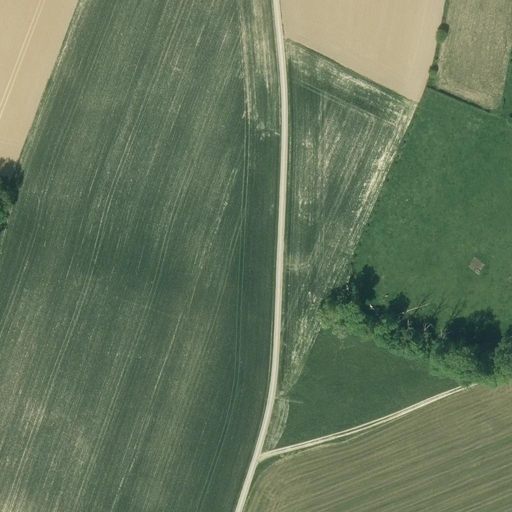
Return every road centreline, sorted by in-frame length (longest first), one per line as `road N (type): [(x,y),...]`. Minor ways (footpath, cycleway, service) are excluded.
road 1 (unclassified): [(237,511),(274,369),(284,135),(275,0)]
road 2 (track): [(511,355),(493,375),(371,427),(254,459)]
